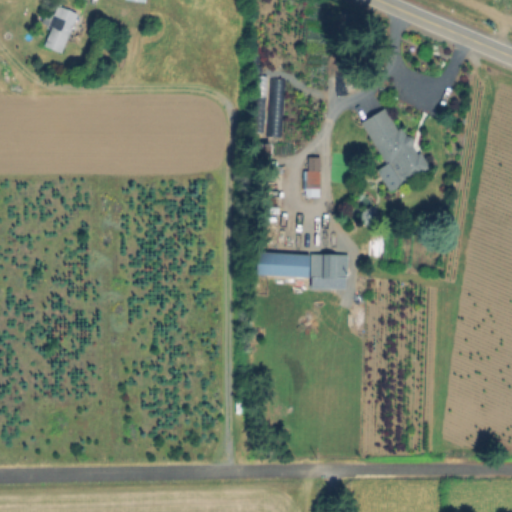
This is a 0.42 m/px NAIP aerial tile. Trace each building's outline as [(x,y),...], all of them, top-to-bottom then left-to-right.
[(48,0),(78,14),(61,52),(45,45),(53,27),(39,21),(48,0)] [(385,108),(399,130),(403,127),(429,166),(391,192),(385,184),(387,183),(379,170),(388,164),(361,124),(385,108)] [(320,159),(319,196),(307,196),(307,171),(313,171),(313,159),(320,159)] [(314,249),(313,279),(338,281),(340,250),(314,249)] [(310,253),(308,276),(256,273),(258,250),(310,253)]
